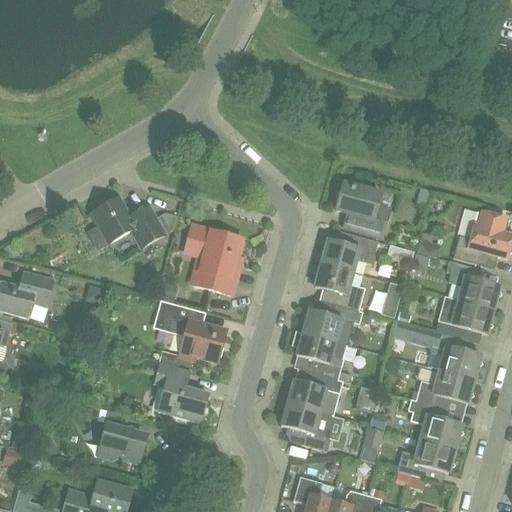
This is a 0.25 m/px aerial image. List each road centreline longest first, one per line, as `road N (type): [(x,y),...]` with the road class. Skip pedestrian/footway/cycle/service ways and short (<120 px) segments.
road 1 (residential): [(231,431),(286,228),(274,198),(187,109)]
road 2 (unclassified): [(0,219),(187,109)]
road 3 (residential): [(479,511),(511,379)]
road 4 (unclassified): [(187,109),(246,0)]
